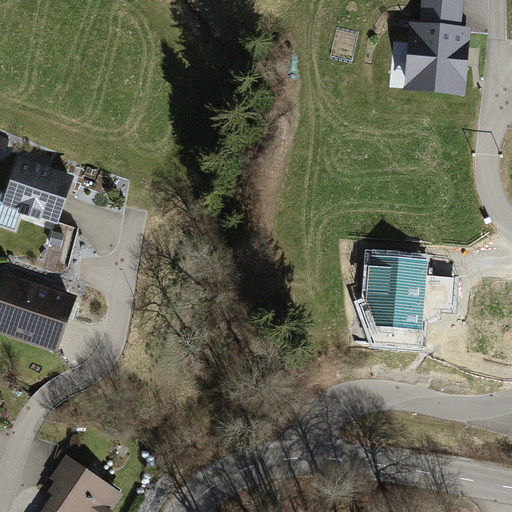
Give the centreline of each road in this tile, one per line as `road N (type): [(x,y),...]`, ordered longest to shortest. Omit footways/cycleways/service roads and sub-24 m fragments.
road 1 (residential): [(0,510),(38,406),(104,359),(135,211)]
road 2 (unclassified): [(310,457),(327,416),(359,400),(511,402)]
road 3 (tertiary): [(511,489),(310,457)]
road 4 (tertiary): [(310,457),(235,470),(187,511)]
road 5 (unclassified): [(511,226),(486,170),(498,96)]
